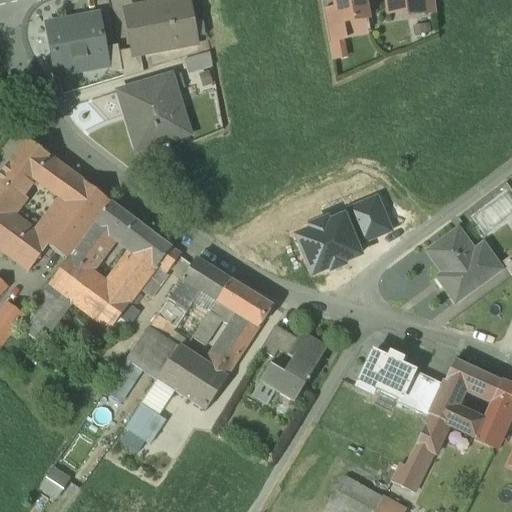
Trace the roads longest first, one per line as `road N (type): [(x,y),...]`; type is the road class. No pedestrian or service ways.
road 1 (residential): [(0,20),(46,113),(166,230),(223,272),(288,301),(348,313)]
road 2 (track): [(365,314),(255,511)]
road 3 (residential): [(348,313),(372,282),(511,176)]
road 4 (residential): [(348,313),(408,325),(511,363)]
